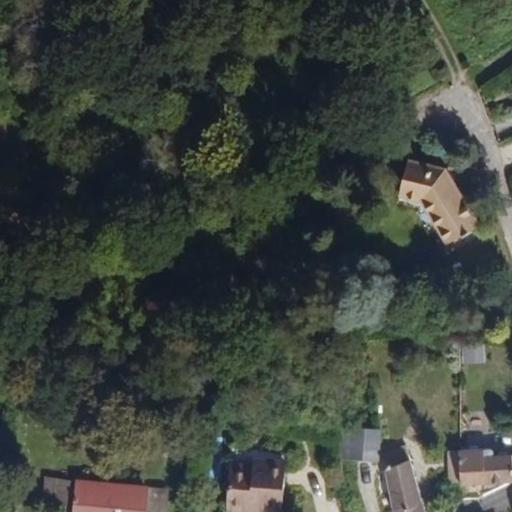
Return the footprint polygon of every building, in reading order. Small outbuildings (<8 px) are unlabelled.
[(476,232),(442,177),(407,166),(397,198),(420,206),(448,250),(476,232)] [(165,320),(165,293),(151,293),(151,319),(165,320)] [(449,339),(450,326),(423,325),(422,337),(449,339)] [(0,444),(14,445),(16,425),(0,423),(0,444)] [(375,470),(377,437),(339,434),(337,466),(375,470)] [(383,446),(387,461),(408,455),(404,440),(383,446)] [(511,464),(506,464),(506,456),(459,455),(460,486),(511,484),(511,464)] [(275,511),(287,511),(293,461),(260,459),(259,465),(237,465),(235,509),(275,511)] [(420,511),(408,468),(386,468),(391,510),(391,511),(420,511)] [(40,502),(69,507),(73,481),(45,476),(40,502)] [(152,511),(155,488),(87,484),(85,511),(152,511)]
